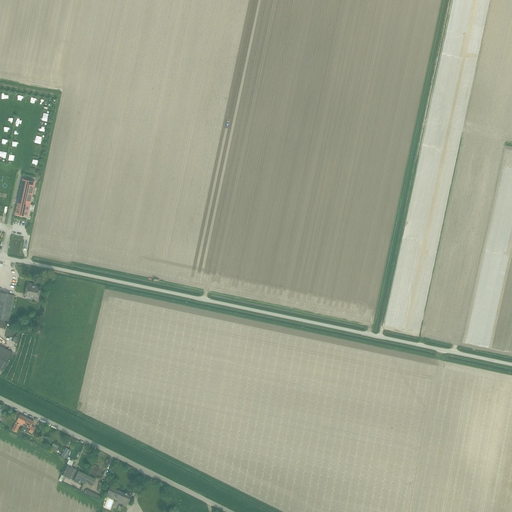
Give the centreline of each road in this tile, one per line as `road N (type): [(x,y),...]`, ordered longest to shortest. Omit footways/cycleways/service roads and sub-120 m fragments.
road 1 (unclassified): [(511,364),(0,257)]
road 2 (unclassified): [(228,511),(0,398)]
road 3 (track): [(379,336),(415,165)]
